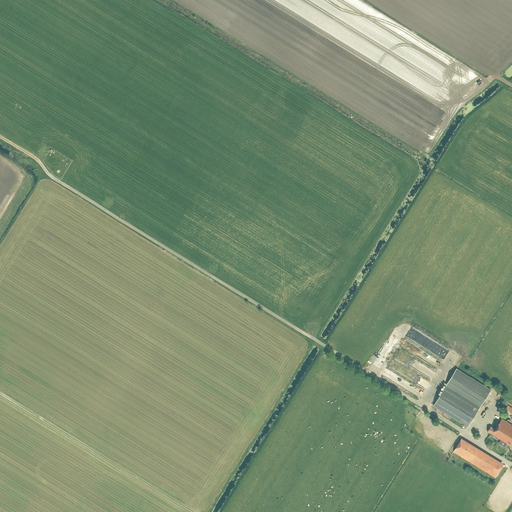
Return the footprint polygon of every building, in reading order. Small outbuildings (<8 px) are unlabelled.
[(409,340),(413,330),(407,328),(403,338),(409,340)] [(370,363),(378,368),(387,353),(388,354),(392,347),(390,345),(391,345),(385,342),(383,345),(381,343),(378,348),(370,363)] [(404,354),(400,360),(431,377),(434,371),(404,354)] [(468,427),(491,390),(457,368),(433,406),(468,427)] [(511,425),(502,419),(496,428),(491,425),(488,431),(511,446),(511,425)] [(475,450),(476,448),(461,438),(460,441),(453,451),(469,461),(475,450)] [(499,507),(505,503),(500,496),(494,499),(499,507)]
